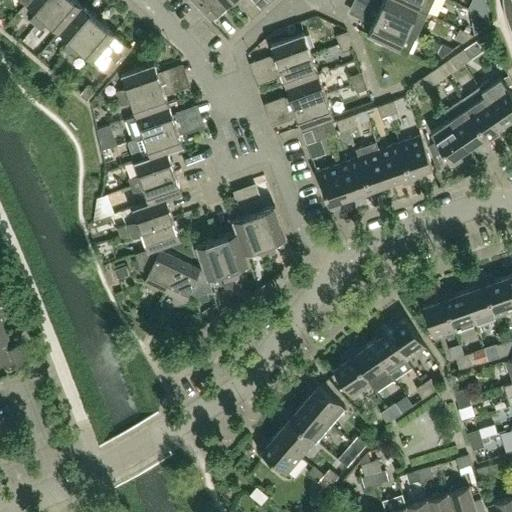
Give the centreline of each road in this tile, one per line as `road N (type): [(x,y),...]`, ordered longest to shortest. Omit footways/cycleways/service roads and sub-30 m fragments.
road 1 (residential): [(108,464),(249,375),(338,258)]
road 2 (residential): [(338,258),(302,237),(241,91)]
road 3 (residential): [(338,258),(359,243),(492,201),(508,206)]
road 4 (residential): [(338,0),(296,1),(239,50),(241,91)]
road 5 (residential): [(241,91),(210,83),(140,0)]
